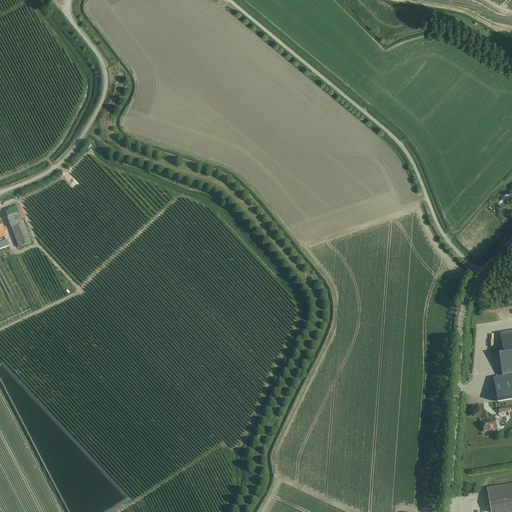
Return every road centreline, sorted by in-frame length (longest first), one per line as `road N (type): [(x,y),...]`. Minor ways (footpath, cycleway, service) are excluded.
road 1 (track): [(97,54),(109,52),(121,69),(124,92),(110,115),(121,142),(228,182),(313,279),(324,307),(244,511)]
road 2 (unclassified): [(228,0),(395,139),(447,241),(480,273)]
road 3 (unclassified): [(0,192),(57,166),(102,98),(103,66),(67,14),(69,0)]
road 4 (tertiary): [(448,511),(460,326),(480,273)]
